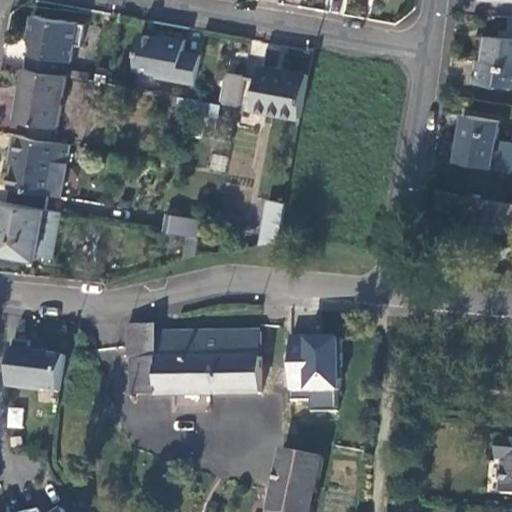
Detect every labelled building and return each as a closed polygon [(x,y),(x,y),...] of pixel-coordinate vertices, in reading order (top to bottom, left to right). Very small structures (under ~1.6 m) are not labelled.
[(27,67),(62,73),(65,60),(71,60),(74,44),(82,45),(86,24),(34,14),(29,38),(31,39),(27,67)] [(511,16),(511,37),(488,37),(486,64),(479,64),(478,85),(510,85),(510,83),(511,82),(511,16)] [(166,39),(140,34),(135,69),(155,73),(155,76),(196,83),(202,55),(183,52),(186,40),(166,36),(166,39)] [(62,73),(27,67),(17,118),(30,120),(57,126),(67,74),(62,73)] [(245,76),(239,106),(272,110),(300,117),(308,77),(261,68),(259,79),(245,76)] [(239,107),(239,106),(245,76),(227,74),(220,103),(239,107)] [(177,109),(201,114),(204,102),(180,97),(177,109)] [(458,161),(511,170),(511,144),(498,142),(500,122),(466,116),(458,161)] [(57,126),(30,120),(27,136),(54,141),(57,126)] [(27,136),(16,134),(12,153),(15,153),(9,187),(49,195),(55,162),(68,164),(72,144),(54,141),(27,136)] [(470,225),(499,230),(500,223),(511,224),(511,201),(439,190),(436,208),(471,214),(470,225)] [(45,209),(1,200),(0,208),(0,252),(35,259),(45,209)] [(284,205),(267,201),(259,245),(277,242),(284,205)] [(185,257),(194,257),(198,237),(189,235),(185,257)] [(156,392),(156,395),(260,392),(260,330),(157,331),(157,324),(128,324),(129,359),(132,360),(132,394),(156,392)] [(336,409),(339,334),(285,332),(283,389),(309,390),(308,408),(336,409)] [(30,342),(14,340),(9,387),(57,394),(63,356),(29,352),(30,342)] [(35,426),(44,428),(46,418),(36,417),(35,426)] [(0,468),(32,472),(35,450),(13,448),(14,440),(0,438),(0,468)] [(511,438),(502,438),(500,462),(507,462),(504,493),(511,493),(511,438)] [(311,511),(323,457),(282,451),(274,489),(256,485),(249,511),(311,511)]
